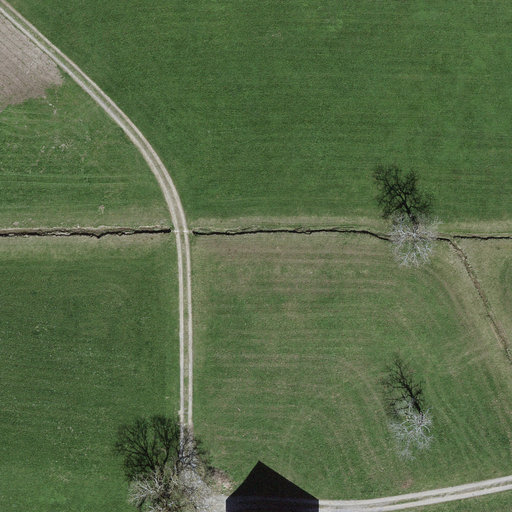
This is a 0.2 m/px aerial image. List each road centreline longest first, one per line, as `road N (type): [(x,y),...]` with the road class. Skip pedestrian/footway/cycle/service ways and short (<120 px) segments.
road 1 (track): [(0,3),(126,123),(174,201),(183,243),(186,453),(202,495),(343,511)]
road 2 (track): [(374,511),(511,483)]
